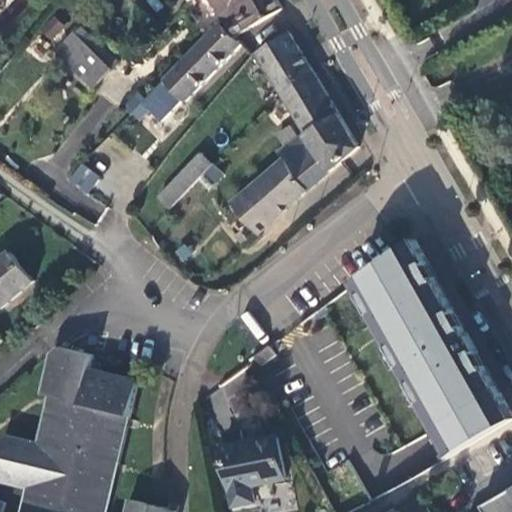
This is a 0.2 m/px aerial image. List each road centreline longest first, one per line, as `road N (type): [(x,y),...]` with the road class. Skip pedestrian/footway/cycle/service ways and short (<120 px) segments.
road 1 (secondary): [(312,0),(511,360)]
road 2 (secondary): [(511,298),(342,0)]
road 3 (unknown): [(366,511),(511,439)]
